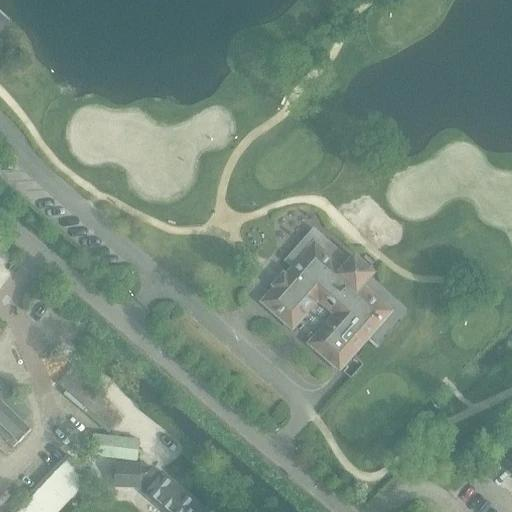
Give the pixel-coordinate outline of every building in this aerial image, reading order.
[(288,221),(271,239),(289,255),(305,236),(288,221)] [(354,259),(343,271),(314,246),(286,278),(283,275),(273,287),(276,289),(264,303),(288,325),(317,292),(343,315),(314,348),(339,369),(389,313),(361,287),(372,275),(354,259)] [(82,380),(85,377),(73,367),(57,384),(112,432),(126,417),(82,380)] [(23,423),(32,414),(0,383),(0,426),(0,451),(6,457),(18,444),(19,445),(32,431),(23,423)] [(137,463),(140,440),(93,435),(90,458),(137,463)] [(60,511),(87,484),(93,478),(70,456),(16,511),(60,511)] [(152,468),(138,468),(138,465),(104,466),(104,467),(93,467),(94,488),(104,488),(104,490),(107,490),(138,489),(138,482),(140,481),(140,482),(149,490),(144,496),(162,511),(208,511),(199,504),(200,503),(164,473),(160,477),(151,469),(152,468)]
